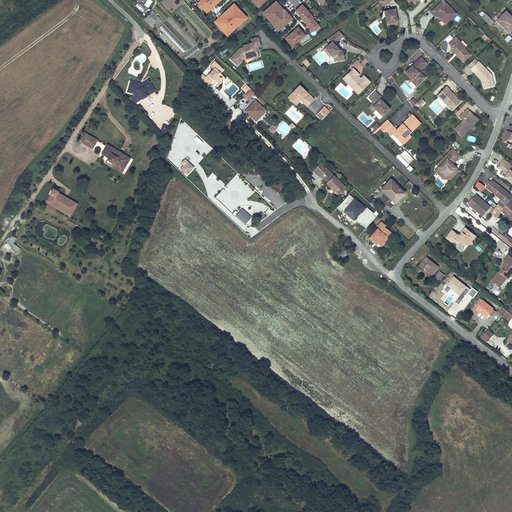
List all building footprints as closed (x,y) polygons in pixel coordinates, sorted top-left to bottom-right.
[(221,0),(193,0),(206,14),(221,0)] [(268,0),(250,0),(258,9),(268,0)] [(444,0),(440,0),(430,10),(434,14),(436,12),(438,15),(441,14),(447,20),(456,11),(444,0)] [(293,19),(276,1),(262,13),(279,32),(293,19)] [(196,13),(201,18),(205,14),(200,9),(199,10),(194,4),(190,8),(196,14),(196,13)] [(235,4),(214,22),(228,37),(248,18),(235,4)] [(301,5),(294,11),(312,33),(319,26),(301,5)] [(395,7),(384,9),(387,22),(390,22),(391,26),(399,24),(397,16),(396,16),(395,14),(396,14),(395,7)] [(494,23),(482,10),(479,14),(491,26),(494,23)] [(508,32),(511,27),(511,17),(505,11),(496,20),(508,32)] [(148,14),(143,18),(151,27),(157,22),(158,23),(162,20),(155,13),(151,17),(148,14)] [(377,35),(382,31),(376,23),(371,26),(377,35)] [(306,36),(298,27),(285,38),(292,47),(306,36)] [(338,30),(328,38),(331,42),(343,36),(338,30)] [(457,51),(459,53),(458,54),(465,61),(472,54),(464,46),(461,43),(460,41),(455,35),(448,42),(451,45),(453,45),(453,51),(455,51),(457,51)] [(240,48),(230,58),(237,65),(245,57),(253,55),(253,57),(258,55),(257,50),(256,50),(255,47),(256,47),(261,46),(259,41),(252,43),(243,45),(244,47),(240,48)] [(331,42),(324,48),(330,56),(331,57),(331,59),(340,59),(339,53),(336,48),(331,42)] [(421,55),(405,71),(411,77),(410,78),(414,82),(416,80),(418,82),(425,76),(420,70),(419,71),(417,69),(418,68),(426,61),(421,55)] [(301,62),(306,67),(311,63),(306,57),(301,62)] [(222,68),(213,59),(209,64),(212,67),(204,75),(201,72),(198,75),(207,84),(213,78),(216,81),(220,77),(217,73),(222,68)] [(492,73),(483,64),(476,71),(482,77),(483,76),(484,78),(486,84),(495,82),(492,73)] [(358,94),(370,82),(364,76),(360,80),(357,77),(359,75),(353,69),(343,79),(358,94)] [(129,80),(126,92),(129,93),(132,84),(139,86),(140,88),(147,84),(152,92),(155,91),(150,83),(148,79),(140,83),(129,80)] [(132,84),(129,93),(135,95),(138,100),(152,92),(147,84),(140,88),(139,86),(132,84)] [(246,92),(250,88),(246,84),(242,89),(246,92)] [(451,91),(450,89),(450,88),(451,88),(447,84),(438,93),(453,108),(462,99),(452,90),(451,91)] [(314,99),(306,92),(305,93),(303,91),(304,90),(299,85),(287,98),(294,104),(299,99),(300,101),(303,98),(306,101),(305,102),(308,105),(314,99)] [(246,92),(243,95),(247,99),(250,96),(250,97),(255,92),(250,88),(246,92)] [(376,91),(369,98),(374,102),(376,104),(373,106),(377,110),(384,116),(391,108),(387,104),(386,104),(384,103),(385,102),(381,98),(383,97),(376,91)] [(409,100),(413,106),(417,102),(413,97),(409,100)] [(417,102),(421,106),(426,101),(422,97),(417,102)] [(308,105),(305,102),(306,101),(303,98),(300,101),(307,107),(308,105)] [(266,111),(255,101),(251,104),(252,105),(248,109),(248,108),(244,111),(248,115),(249,114),(253,118),(258,119),(266,111)] [(376,104),(374,102),(368,107),(374,113),(377,110),(373,106),(376,104)] [(321,120),(330,111),(324,105),(315,114),(321,120)] [(469,106),(461,115),(463,117),(464,115),(466,117),(464,118),(455,127),(463,135),(477,121),(475,120),(479,116),(474,111),(473,112),(472,111),(473,110),(469,106)] [(175,110),(167,107),(164,113),(168,115),(168,114),(172,116),(175,110)] [(397,130),(394,133),(402,141),(410,133),(421,121),(413,114),(397,130)] [(387,120),(381,127),(387,133),(394,126),(387,120)] [(274,131),(283,140),(292,129),(284,121),(274,131)] [(160,131),(166,134),(170,126),(163,123),(160,131)] [(274,133),(277,127),(271,124),(268,130),(274,133)] [(397,130),(394,126),(387,133),(391,136),(394,133),(397,130)] [(91,136),(84,133),(80,141),(87,144),(91,136)] [(410,133),(402,141),(405,144),(413,135),(410,133)] [(96,138),(91,136),(87,144),(93,147),(96,138)] [(301,137),(293,146),(304,157),(313,149),(301,137)] [(107,142),(106,143),(103,151),(110,155),(109,157),(125,165),(129,157),(124,155),(126,151),(107,142)] [(375,154),(368,147),(364,150),(371,157),(375,154)] [(453,159),(460,152),(454,147),(446,155),(448,157),(440,166),(444,169),(442,171),(446,175),(452,175),(456,171),(454,169),(457,166),(454,162),(455,161),(453,159)] [(462,154),(460,152),(453,159),(455,161),(462,154)] [(123,168),(125,165),(109,157),(108,160),(123,168)] [(511,168),(511,165),(504,159),(498,167),(503,171),(504,171),(502,174),(511,182),(511,170),(511,168)] [(186,173),(193,166),(186,160),(179,167),(186,173)] [(345,186),(320,162),(313,169),(326,181),(325,182),(337,194),(345,186)] [(461,169),(457,166),(454,169),(456,171),(452,175),(446,175),(442,171),(444,169),(440,166),(437,169),(446,177),(452,177),(461,169)] [(436,183),(441,188),(446,183),(441,178),(436,183)] [(405,193),(391,179),(381,189),(395,203),(405,193)] [(504,189),(492,180),(489,183),(487,187),(498,196),(504,189)] [(479,181),(475,186),(481,191),(485,186),(479,181)] [(53,189),(50,194),(51,195),(48,201),(70,213),(76,202),(59,193),(59,192),(53,189)] [(511,202),(510,201),(511,198),(511,195),(504,189),(498,196),(502,200),(493,211),(500,216),(503,211),(511,218),(511,202)] [(363,206),(348,194),(339,205),(345,210),(344,211),(353,219),(363,206)] [(490,206),(475,194),(468,203),(483,215),(490,206)] [(355,220),(365,228),(379,212),(376,210),(373,215),(371,214),(372,212),(366,207),(355,220)] [(236,215),(245,223),(251,217),(242,209),(236,215)] [(385,237),(389,232),(384,226),(385,225),(381,221),(377,225),(378,226),(367,236),(370,239),(372,238),(379,245),(383,241),(382,240),(380,238),(383,235),(385,237)] [(471,240),(475,235),(464,226),(461,231),(462,232),(460,234),(459,233),(457,234),(451,229),(447,234),(454,239),(454,238),(459,242),(462,244),(466,244),(470,239),(471,240)] [(12,235),(4,247),(16,255),(20,248),(13,243),(17,238),(12,235)] [(511,265),(511,264),(511,257),(508,253),(503,259),(506,262),(502,266),(503,268),(501,270),(500,269),(496,274),(504,280),(506,277),(508,278),(511,272),(511,265)] [(435,264),(427,257),(420,265),(431,275),(436,269),(434,267),(435,264)] [(448,278),(440,272),(435,277),(444,284),(448,278)] [(499,286),(504,280),(496,274),(491,279),(499,286)] [(471,289),(454,276),(443,289),(448,293),(452,288),(460,294),(454,301),(459,305),(468,293),(473,298),(478,292),(473,287),(471,289)] [(494,309),(480,298),(475,304),(477,306),(476,308),(480,312),(478,314),(484,319),(486,317),(487,317),(490,314),(493,309),(494,309)] [(511,313),(503,307),(499,313),(506,319),(511,313)] [(486,342),(494,334),(488,329),(481,337),(486,342)]
